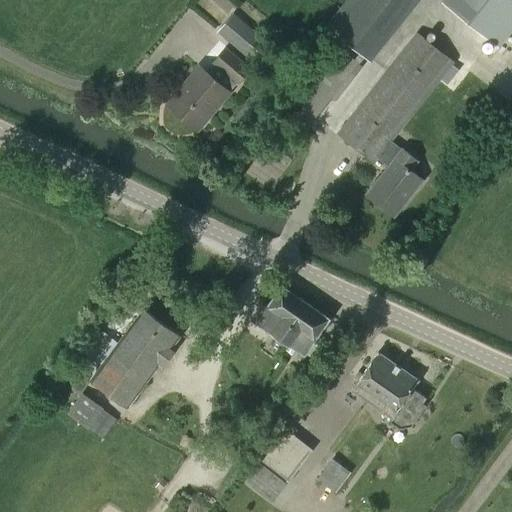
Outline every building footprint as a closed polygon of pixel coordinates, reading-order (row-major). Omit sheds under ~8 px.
[(498,46),(511,28),(511,0),(466,0),(456,13),(498,46)] [(217,32),(254,64),(271,45),(233,13),(217,32)] [(391,141),(453,61),(417,33),(338,133),(374,162),(377,158),(388,167),(375,184),(380,188),(371,199),(394,216),(422,180),(410,170),(417,161),(402,149),(402,150),(391,141)] [(230,90),(235,83),(237,85),(252,69),(226,47),(212,64),(213,65),(208,71),(199,63),(165,103),(199,131),(232,92),(230,90)] [(313,82),(298,102),(316,116),(332,97),(313,82)] [(281,337),(306,302),(282,285),(267,306),(262,303),(252,318),(272,332),(272,331),(281,337)] [(329,318),(306,302),(281,337),(304,354),(329,318)] [(118,342),(91,379),(129,407),(159,365),(162,367),(176,348),(173,346),(180,335),(143,308),(118,342)] [(352,388),(367,398),(371,393),(379,398),(400,367),(378,352),(352,388)] [(418,380),(400,367),(379,398),(371,393),(367,398),(392,416),(391,422),(400,428),(412,426),(426,405),(423,402),(426,397),(412,387),(418,380)] [(83,391),(67,413),(89,430),(105,407),(83,391)] [(288,480),(311,450),(286,430),(263,460),(288,480)] [(333,491),(348,471),(333,458),(317,479),(333,491)]
